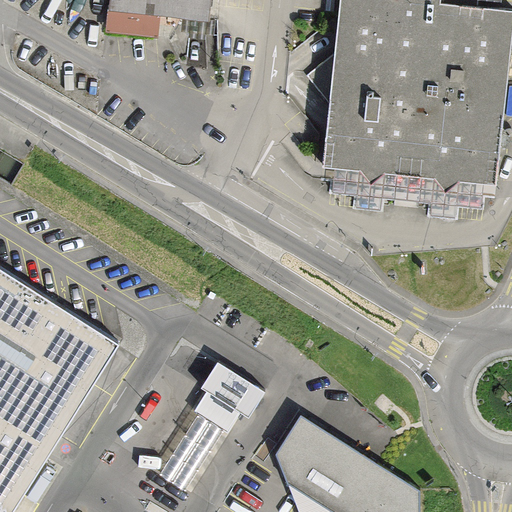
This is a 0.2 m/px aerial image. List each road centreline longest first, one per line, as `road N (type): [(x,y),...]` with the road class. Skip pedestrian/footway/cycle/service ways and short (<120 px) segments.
road 1 (primary): [(2,92),(450,387)]
road 2 (primary): [(471,349),(204,191),(2,92)]
